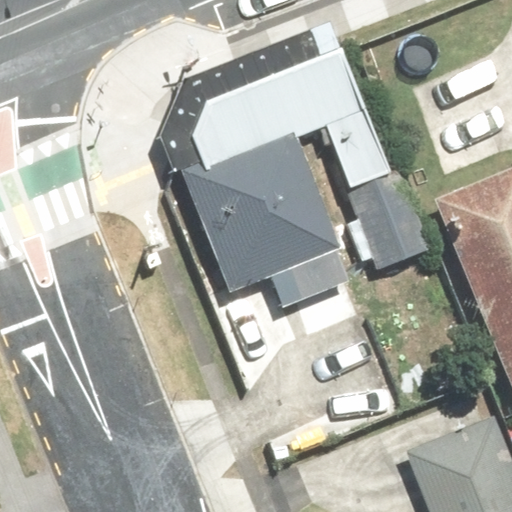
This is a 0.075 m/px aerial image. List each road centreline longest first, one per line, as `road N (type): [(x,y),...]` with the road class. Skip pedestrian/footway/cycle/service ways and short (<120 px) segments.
road 1 (residential): [(75,0),(47,120),(110,440)]
road 2 (residential): [(110,440),(23,321),(0,265)]
